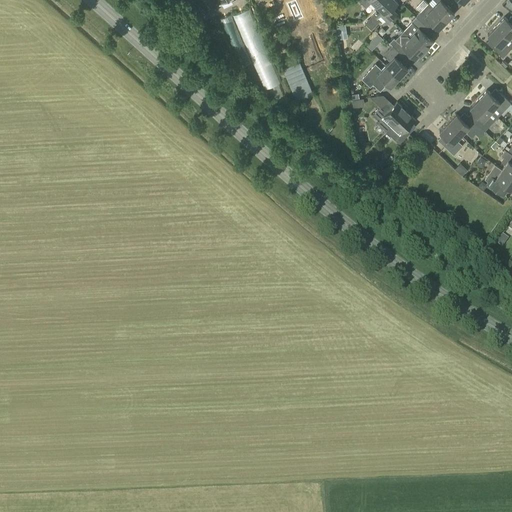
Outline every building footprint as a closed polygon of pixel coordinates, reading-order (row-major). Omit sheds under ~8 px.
[(376,6),(381,0),(357,0),(366,8),(368,5),(372,9),(376,6)] [(386,22),(390,18),(394,14),(399,8),(394,4),(397,1),(396,0),(381,0),(376,6),(380,10),(378,13),(376,11),(370,16),(370,21),(375,25),(379,21),(383,25),(386,22)] [(444,3),(446,0),(430,0),(428,3),(446,20),(454,12),(444,3)] [(438,28),(446,20),(428,3),(415,16),(424,24),(429,19),(438,28)] [(399,14),(405,18),(412,10),(407,5),(399,14)] [(200,35),(206,25),(190,15),(184,25),(200,35)] [(495,26),(511,41),(511,15),(507,20),(504,16),(495,26)] [(426,26),(424,24),(415,16),(411,21),(411,22),(403,30),(424,50),(433,41),(422,31),(426,26)] [(510,49),(511,47),(511,41),(495,26),(487,34),(491,37),(486,42),(502,57),(510,49)] [(403,30),(395,39),(394,38),(389,42),(392,45),(401,54),(405,49),(416,59),(424,50),(403,30)] [(398,77),(407,68),(396,58),(401,54),(392,45),(383,54),(390,60),(385,65),(398,77)] [(299,62),(283,69),(297,101),(313,94),(299,62)] [(390,86),(398,77),(385,65),(381,69),(375,63),(366,73),(374,80),(379,75),(390,86)] [(501,94),(497,99),(487,89),(478,98),(496,115),(500,111),(502,112),(511,103),(501,94)] [(496,115),(478,98),(470,107),(480,117),(475,122),(480,127),(484,131),(493,121),(492,120),(496,115)] [(292,101),(282,105),(287,118),(297,114),(292,101)] [(405,110),(406,110),(397,101),(386,112),(380,107),(372,115),(377,119),(375,121),(386,131),(392,124),(396,120),(401,114),(405,110)] [(507,124),(511,128),(511,104),(498,121),(504,127),(507,124)] [(415,118),(406,110),(405,110),(401,114),(396,120),(392,124),(386,131),(399,144),(409,133),(404,129),(415,118)] [(480,127),(475,122),(471,118),(466,123),(456,113),(447,122),(460,135),(465,130),(471,136),(480,127)] [(456,139),(460,135),(447,122),(439,131),(442,134),(437,139),(453,155),(463,145),(456,139)] [(501,169),(511,176),(511,154),(505,150),(501,155),(503,157),(501,160),(501,162),(505,164),(501,169)] [(511,176),(501,169),(494,164),(484,179),(499,189),(503,184),(511,189),(511,187),(511,176)]
